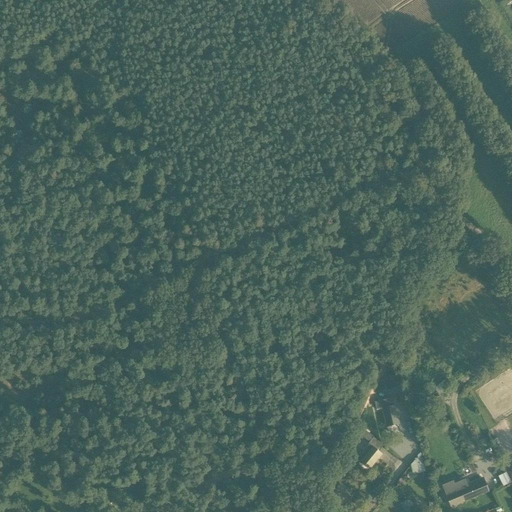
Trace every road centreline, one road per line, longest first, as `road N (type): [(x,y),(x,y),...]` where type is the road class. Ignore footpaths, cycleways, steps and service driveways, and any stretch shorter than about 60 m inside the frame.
road 1 (track): [(421,179),(203,276),(194,291)]
road 2 (track): [(194,291),(298,511)]
road 3 (track): [(306,0),(388,99),(421,179)]
road 4 (track): [(194,291),(166,292),(80,326),(0,325)]
road 5 (unknown): [(511,347),(481,368),(464,393),(463,414),(492,470)]
road 6 (track): [(421,179),(511,262)]
